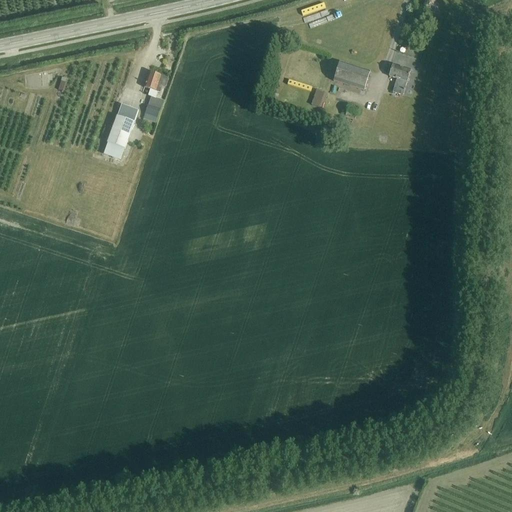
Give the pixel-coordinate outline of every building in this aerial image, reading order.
[(364,92),(370,73),(326,58),(310,106),(319,109),(328,80),(364,92)] [(393,93),(403,96),(411,71),(393,65),(389,77),(397,80),(393,93)] [(152,89),(150,95),(152,95),(145,114),(157,118),(164,100),(156,97),(158,91),(160,92),(163,85),(166,86),(168,79),(161,76),(150,72),(145,86),(152,89)] [(139,112),(122,106),(108,144),(125,150),(139,112)] [(348,109),(345,119),(353,121),(356,111),(348,109)]
